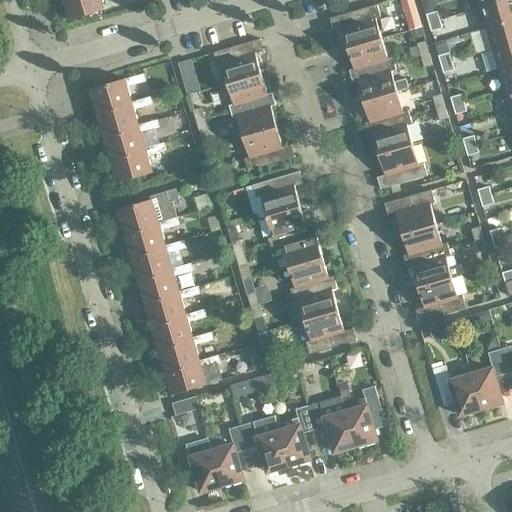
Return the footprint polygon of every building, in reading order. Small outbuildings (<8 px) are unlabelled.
[(64,0),(70,20),(105,10),(101,0),(64,0)] [(421,27),(413,0),(400,0),(410,31),(421,27)] [(511,0),(508,0),(481,8),(487,29),(511,21),(511,0)] [(342,29),(348,49),(382,39),(376,19),(381,18),(377,5),(330,19),(334,31),(342,29)] [(426,15),(429,24),(440,20),(437,12),(426,15)] [(440,20),(429,24),(431,32),(442,29),(440,20)] [(494,49),(511,43),(511,21),(487,29),(471,33),(477,54),(494,49)] [(412,40),(424,37),(421,27),(410,31),(412,40)] [(222,64),(228,85),(262,75),(256,54),(264,52),(260,39),(214,53),(217,66),(222,64)] [(388,59),(382,39),(348,49),(354,69),(349,71),(353,83),(358,82),(358,81),(374,76),(371,65),(388,60),(388,59)] [(417,44),(420,56),(429,54),(425,42),(417,44)] [(511,43),(494,49),(500,70),(511,66),(511,43)] [(438,56),(441,65),(452,62),(450,53),(438,56)] [(433,66),(429,54),(420,56),(424,69),(433,66)] [(392,58),(388,59),(388,60),(371,65),(374,76),(358,81),(358,82),(364,102),(397,92),(391,72),(396,71),(394,64),(392,58)] [(452,62),(441,65),(443,74),(455,70),(452,62)] [(511,66),(500,70),(506,91),(511,89),(511,66)] [(91,89),(98,113),(132,103),(128,88),(146,82),(144,74),(125,80),(125,79),(91,89)] [(268,95),(262,75),(228,85),(234,105),(229,106),(233,119),(238,117),(237,117),(254,112),(251,100),(268,96),(268,95)] [(369,136),(373,135),(373,134),(390,129),(387,118),(403,113),(403,112),(397,92),(364,102),(370,122),(365,124),(369,136)] [(272,94),(268,95),(268,96),(251,100),(254,112),(237,117),(238,117),(243,138),(277,128),(271,107),(276,106),(272,94)] [(450,98),(453,106),(464,103),(462,94),(450,98)] [(445,107),(441,95),(432,97),(436,109),(445,107)] [(151,97),(132,103),(98,113),(104,136),(139,126),(134,110),(153,105),(151,97)] [(464,103),(453,106),(456,115),(467,112),(464,103)] [(448,119),(445,107),(436,109),(440,122),(448,119)] [(193,111),(196,123),(205,120),(201,108),(193,111)] [(373,134),(373,135),(379,155),(413,145),(407,125),(412,123),(408,111),(403,112),(403,113),(387,118),(390,129),(373,134)] [(157,120),(159,127),(168,125),(165,118),(157,120)] [(157,120),(139,126),(104,136),(111,159),(146,149),(141,134),(160,128),(159,127),(157,120)] [(208,132),(205,120),(196,123),(200,135),(208,132)] [(283,148),(277,128),(243,138),(249,158),(245,159),(248,172),(295,158),(292,146),(283,148)] [(463,139),(465,148),(476,144),(474,136),(463,139)] [(164,143),(146,149),(111,159),(118,183),(153,173),(148,157),(166,151),(164,143)] [(476,144),(465,148),(468,156),(479,153),(476,144)] [(419,165),(413,145),(379,155),(385,175),(377,178),(381,190),(427,176),(424,164),(419,165)] [(299,172),(252,186),(256,198),(261,197),(267,217),(300,207),(294,187),(303,184),(299,172)] [(478,190),(480,199),(491,196),(489,187),(478,190)] [(403,234),(436,225),(430,204),(435,203),(431,191),(385,204),(388,216),(397,214),(403,234)] [(125,234),(159,223),(155,208),(173,203),(171,195),(152,200),(118,210),(125,234)] [(195,199),(198,212),(213,208),(209,195),(195,199)] [(491,196),(480,199),(483,208),(494,204),(491,196)] [(306,227),(300,207),(267,217),(273,237),(268,239),(272,251),(283,248),(283,247),(296,243),(293,232),(307,228),(306,227)] [(177,218),(159,223),(125,234),(132,257),(166,246),(161,231),(180,226),(177,218)] [(322,236),(318,224),(306,227),(307,228),(293,232),(296,243),(283,247),(283,248),(289,268),(323,258),(317,238),(322,236)] [(443,245),(442,245),(436,225),(403,234),(409,255),(404,256),(408,269),(412,267),(429,262),(426,250),(443,245)] [(244,253),(240,240),(236,226),(227,229),(235,255),(244,253)] [(471,230),(475,242),(484,239),(480,227),(471,230)] [(490,232),(492,240),(504,237),(501,228),(490,232)] [(504,237),(492,240),(495,249),(506,246),(504,237)] [(487,251),(484,239),(475,242),(479,254),(487,251)] [(184,241),(166,246),(132,257),(138,280),(173,269),(168,254),(187,249),(184,241)] [(418,288),(452,277),(463,274),(461,265),(449,269),(446,257),(451,256),(447,243),(442,245),(443,245),(426,250),(429,262),(412,267),(418,288)] [(244,253),(235,255),(239,267),(247,265),(244,253)] [(329,278),(323,258),(289,268),(278,271),(281,281),(292,278),(295,288),(290,290),(294,302),(299,301),(299,300),(315,295),(312,284),(329,279),(329,278)] [(191,264),(173,269),(138,280),(145,303),(180,292),(175,277),(193,272),(191,264)] [(505,283),(511,280),(511,270),(502,273),(505,283)] [(299,300),(299,301),(305,321),(338,311),(332,291),(337,289),(333,277),(329,278),(329,279),(312,284),(315,295),(299,300)] [(458,298),(452,277),(418,288),(424,308),(416,310),(419,323),(466,309),(463,296),(458,298)] [(198,287),(180,292),(145,303),(152,326),(186,315),(182,300),(200,294),(198,287)] [(247,296),(251,308),(259,305),(256,293),(247,296)] [(263,318),(259,305),(251,308),(254,320),(263,318)] [(205,310),(186,315),(152,326),(159,349),(193,338),(189,323),(207,317),(205,310)] [(344,331),(338,311),(305,321),(311,341),(306,343),(310,355),(356,341),(353,329),(344,331)] [(489,311),(469,317),(471,327),(492,321),(489,311)] [(211,333),(193,338),(159,349),(166,372),(200,361),(195,346),(214,340),(211,333)] [(489,339),(486,344),(488,353),(499,350),(495,337),(489,339)] [(371,362),(364,344),(346,351),(352,369),(371,362)] [(511,346),(500,350),(507,374),(511,372),(511,346)] [(264,353),(269,367),(282,363),(278,349),(264,353)] [(492,369),(471,375),(481,410),(503,403),(495,378),(507,374),(500,350),(499,350),(488,353),(492,369)] [(202,369),(220,364),(218,356),(200,361),(166,372),(172,395),(207,385),(202,369)] [(481,410),(471,375),(450,381),(446,366),(433,370),(443,404),(455,401),(460,416),(481,410)] [(276,373),(263,377),(267,389),(279,385),(278,380),(276,373)] [(250,381),(231,387),(234,398),(253,393),(250,381)] [(343,401),(351,399),(347,382),(338,384),(341,397),(343,401)] [(344,405),(346,412),(356,447),(377,440),(374,430),(386,426),(375,387),(362,391),(365,399),(344,405)] [(196,397),(172,404),(176,416),(200,409),(196,397)] [(308,406),(315,431),(327,427),(334,453),(356,447),(346,412),(344,405),(343,401),(341,397),(308,406)] [(300,425),(279,432),(289,466),(311,460),(303,434),(315,431),(308,406),(296,410),(300,425)] [(274,416),(241,426),(248,450),(260,447),(268,473),(289,466),(279,432),(274,416)] [(233,445),(212,451),(222,486),(244,479),(236,454),(248,450),(241,426),(229,430),(233,445)] [(222,486),(212,451),(191,458),(201,492),(222,486)]
